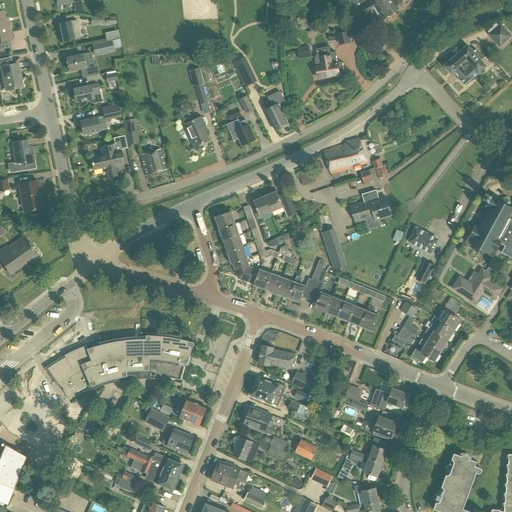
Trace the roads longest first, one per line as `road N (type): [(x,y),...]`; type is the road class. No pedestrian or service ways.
road 1 (residential): [(406,56),(361,101),(249,159),(72,213)]
road 2 (residential): [(191,204),(331,140),(418,71)]
road 3 (residential): [(184,511),(258,314)]
road 4 (residential): [(441,387),(258,314)]
road 5 (residential): [(406,511),(405,471),(441,387)]
road 6 (residential): [(511,154),(474,130),(418,71)]
